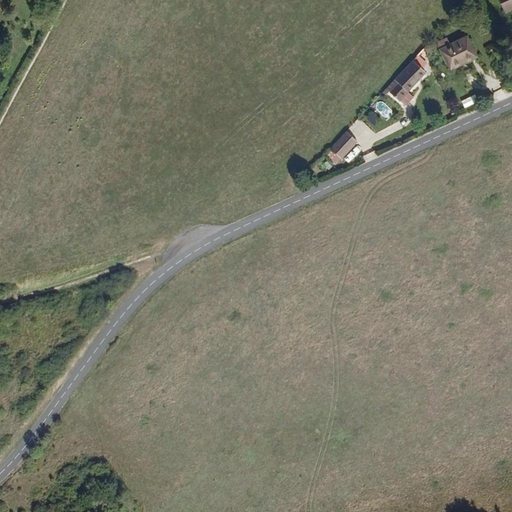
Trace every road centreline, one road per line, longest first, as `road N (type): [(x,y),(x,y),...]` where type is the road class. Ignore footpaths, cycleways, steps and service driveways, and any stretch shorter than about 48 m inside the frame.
road 1 (secondary): [(511,101),(173,257),(122,303),(0,462)]
road 2 (track): [(0,303),(234,228)]
